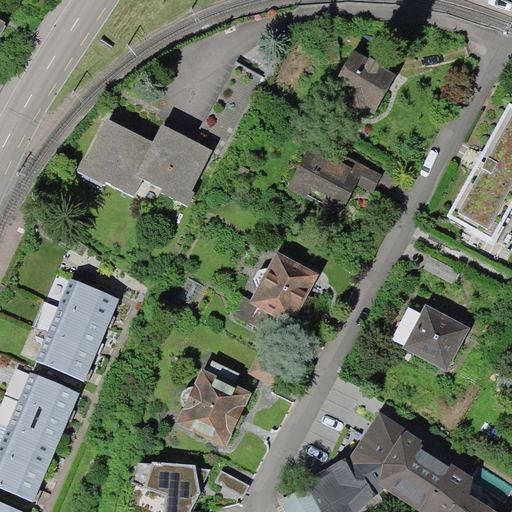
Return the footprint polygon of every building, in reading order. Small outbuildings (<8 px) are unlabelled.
[(401,69),(355,49),(335,94),(382,114),(401,69)] [(266,80),(236,65),(196,141),(225,156),(266,80)] [(511,214),(511,108),(449,219),(495,245),(511,214)] [(152,146),(110,126),(85,177),(137,202),(146,183),(192,205),(218,153),(196,141),(162,126),(152,146)] [(366,166),(311,142),(290,192),(344,215),(366,166)] [(322,274),(278,254),(254,306),(298,326),(322,274)] [(79,286),(45,367),(86,384),(120,303),(79,286)] [(473,333),(427,308),(405,350),(451,374),(473,333)] [(259,357),(250,374),(279,389),(287,372),(259,357)] [(205,371),(178,429),(230,452),(256,395),(205,371)] [(39,381),(0,473),(0,483),(37,499),(79,398),(39,381)] [(427,442),(378,414),(351,459),(308,478),(330,511),(353,511),(390,492),(415,505),(421,511),(494,511),(472,500),(474,480),(427,442)] [(193,463),(150,461),(140,485),(165,489),(164,511),(183,511),(199,485),(207,470),(193,471),(193,463)] [(0,511),(21,511),(0,502),(0,511)]
